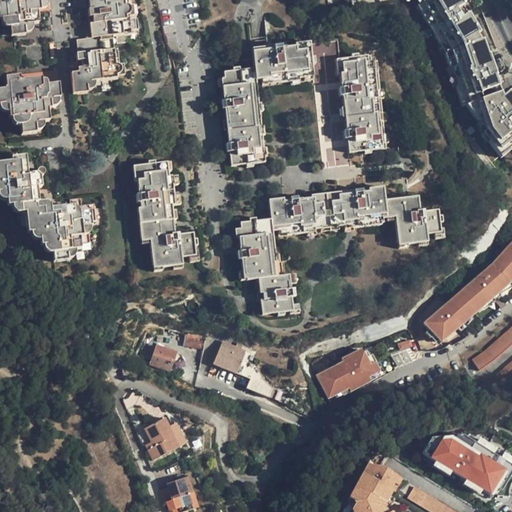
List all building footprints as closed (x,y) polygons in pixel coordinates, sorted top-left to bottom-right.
[(0,0),(0,18),(10,18),(12,35),(26,33),(25,23),(39,21),(37,10),(41,10),(40,0),(0,0)] [(117,79),(113,36),(132,34),(128,0),(89,0),(91,9),(89,9),(90,17),(93,16),(93,23),(90,24),(90,31),(91,38),(77,40),(79,55),(77,55),(78,62),(82,61),(83,68),(79,68),(79,73),(72,74),(74,94),(88,93),(86,82),(117,79)] [(502,152),(511,144),(511,85),(504,90),(482,31),(469,9),(462,12),(456,3),(460,0),(417,0),(444,48),(464,101),(502,152)] [(327,59),(341,56),(337,39),(323,42),(327,59)] [(286,48),(287,50),(287,53),(282,54),(282,51),(281,46),(251,49),(252,52),(252,58),(254,79),(260,79),(269,78),(269,82),(289,80),(289,78),(297,77),(303,77),(303,75),(312,73),(311,64),(314,63),(314,57),(310,58),(309,43),(294,44),(295,48),(286,48)] [(383,113),(381,99),(380,99),(379,90),(380,90),(378,72),(377,72),(375,61),(373,61),(372,55),(335,59),(337,74),(339,73),(341,84),(343,83),(344,88),(341,88),(339,88),(339,96),(344,96),(345,98),(342,98),(343,107),(345,107),(346,111),(347,116),(382,113),(383,113)] [(259,126),(257,110),(255,110),(254,102),(256,101),(254,79),(252,58),(237,59),(237,67),(230,68),(230,71),(222,72),(222,77),(223,86),(220,86),(221,96),(223,96),(227,96),(228,100),(223,100),(218,101),(219,108),(224,107),(224,110),(223,111),(224,120),(225,120),(226,129),(228,129),(257,126),(259,126)] [(23,134),(33,133),(36,133),(35,122),(49,121),(48,109),(51,109),(50,99),(60,98),(58,84),(42,86),(41,79),(20,81),(19,77),(6,78),(7,90),(0,90),(0,104),(8,103),(10,118),(21,117),(23,134)] [(384,134),(385,134),(384,129),(384,122),(382,122),(382,113),(347,116),(345,117),(346,128),(348,128),(349,130),(344,131),(344,139),(347,138),(349,138),(350,143),(348,144),(349,153),(387,148),(386,143),(385,143),(384,134)] [(226,129),(225,129),(224,129),(226,140),(227,140),(228,143),(223,143),(224,151),(227,151),(228,165),(244,164),(244,167),(251,167),(251,163),(263,162),(262,156),(259,156),(259,147),(261,146),(260,134),(258,134),(257,126),(228,129),(226,129)] [(6,205),(21,204),(37,203),(36,189),(41,189),(39,179),(37,174),(27,175),(25,157),(10,158),(11,162),(0,163),(0,192),(5,192),(6,205)] [(168,211),(167,205),(166,197),(168,196),(169,196),(168,186),(165,185),(164,177),(164,172),(161,172),(160,162),(151,163),(151,160),(145,161),(145,164),(130,165),(132,179),(134,179),(135,189),(137,189),(138,194),(134,194),(134,201),(138,201),(139,204),(137,204),(137,209),(135,209),(136,223),(166,220),(165,212),(167,211),(168,211)] [(173,176),(164,177),(165,185),(168,186),(174,185),(173,176)] [(242,252),(238,253),(239,259),(240,261),(243,261),(245,280),(259,279),(260,290),(261,293),(263,293),(264,300),(262,301),(263,313),(264,314),(278,313),(279,315),(285,315),(285,312),(293,311),(292,297),(295,296),(294,289),(291,289),(289,276),(278,277),(273,231),(280,229),(281,235),(282,235),(299,233),(300,231),(314,230),(314,227),(338,224),(339,227),(352,225),(353,228),(373,225),(372,220),(386,218),(386,217),(396,215),(399,239),(408,239),(409,241),(419,240),(419,237),(427,236),(427,232),(428,231),(441,229),(440,223),(443,222),(442,216),(439,216),(438,211),(437,211),(425,212),(424,211),(420,211),(418,197),(385,201),(384,190),(383,188),(356,191),(356,194),(341,195),(340,193),(314,196),(314,198),(299,200),(299,197),(293,198),(292,199),(292,201),(285,202),(284,199),(270,201),(270,203),(272,217),(272,220),(257,222),(256,219),(250,220),(251,223),(242,224),(243,237),(240,237),(242,252)] [(175,196),(169,196),(168,196),(166,197),(167,205),(176,205),(175,196)] [(44,203),(37,203),(21,204),(22,213),(24,213),(26,230),(27,233),(36,232),(38,245),(49,245),(52,263),(65,262),(66,260),(66,252),(77,251),(79,249),(79,246),(89,244),(88,233),(87,223),(94,222),(95,221),(93,206),(79,207),(78,200),(69,200),(69,208),(49,210),(49,207),(45,207),(44,203)] [(178,259),(186,258),(192,257),(191,252),(190,247),(194,246),(194,240),(190,240),(189,233),(174,235),(173,233),(170,233),(168,220),(166,220),(136,223),(138,236),(147,236),(148,242),(150,265),(159,264),(160,267),(169,266),(169,263),(179,262),(178,259)] [(511,245),(497,263),(431,320),(436,327),(438,325),(442,330),(440,331),(446,337),(447,339),(470,320),(479,312),(484,307),(493,300),(491,298),(496,294),(498,295),(503,291),(511,283),(511,245)] [(195,252),(191,252),(192,257),(186,258),(187,264),(196,263),(195,252)] [(511,283),(503,291),(507,294),(511,290),(511,283)] [(493,300),(484,307),(486,309),(499,297),(498,295),(496,294),(491,298),(493,300)] [(479,312),(470,320),(474,324),(482,316),(479,312)] [(443,340),(446,337),(440,331),(442,330),(438,325),(436,327),(434,329),(443,340)] [(511,379),(511,329),(489,350),(479,357),(486,368),(499,359),(511,347),(511,364),(506,369),(488,381),(496,392),(511,379)] [(189,346),(204,349),(207,336),(191,333),(189,346)] [(414,335),(404,340),(406,345),(417,340),(414,335)] [(214,362),(238,371),(246,348),(222,340),(214,362)] [(152,365),(166,370),(170,371),(177,352),(158,346),(152,365)] [(350,360),(324,374),(336,396),(342,393),(349,389),(348,387),(355,383),(361,380),(364,386),(377,378),(375,375),(387,368),(385,365),(382,359),(377,362),(370,349),(368,346),(349,357),(350,360)] [(373,347),(370,349),(377,362),(382,359),(378,352),(376,353),(373,347)] [(387,368),(375,375),(377,378),(391,371),(387,364),(385,365),(387,368)] [(355,383),(348,387),(349,389),(342,393),(344,396),(357,389),(355,383)] [(148,434),(156,448),(158,452),(156,453),(152,455),(158,466),(190,449),(179,427),(173,431),(169,423),(148,434)] [(494,494),(508,468),(443,434),(429,460),(494,494)] [(511,468),(511,465),(511,458),(474,442),(471,450),(511,468)] [(369,462),(367,467),(376,473),(378,473),(380,469),(369,462)] [(383,511),(380,506),(385,497),(390,490),(388,489),(391,484),(393,484),(397,478),(392,475),(391,472),(382,467),(382,469),(380,469),(378,473),(376,473),(367,467),(349,495),(348,498),(355,503),(351,510),(352,511),(383,511)] [(402,481),(397,478),(393,484),(397,487),(402,481)] [(190,485),(180,488),(182,492),(173,494),(172,495),(175,507),(170,508),(170,511),(193,511),(191,501),(194,499),(190,485)] [(427,511),(453,511),(414,487),(406,499),(427,511)] [(392,501),(385,497),(380,506),(383,511),(388,511),(388,509),(392,501)] [(199,511),(196,499),(194,499),(191,501),(193,511),(199,511)]
